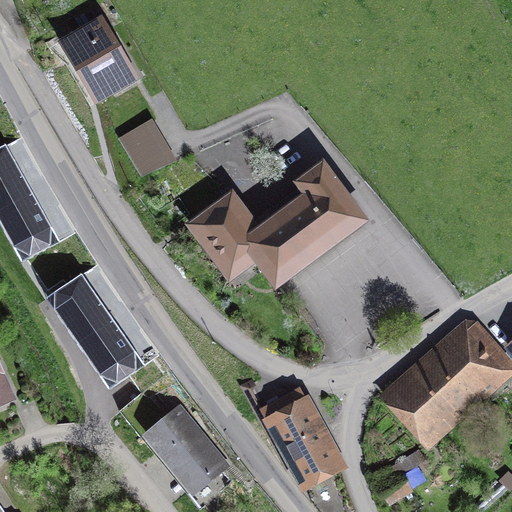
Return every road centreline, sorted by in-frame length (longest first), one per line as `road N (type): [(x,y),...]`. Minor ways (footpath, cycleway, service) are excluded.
road 1 (residential): [(0,58),(157,327),(300,511)]
road 2 (unclassified): [(356,379),(284,370),(233,340),(148,254),(21,55),(0,35)]
road 3 (unknown): [(195,143),(292,111),(401,246),(478,302)]
road 4 (residential): [(175,511),(127,452),(94,436),(41,437),(0,454)]
road 5 (unclassified): [(356,379),(511,284)]
road 6 (unclassified): [(366,511),(351,458),(356,379)]
